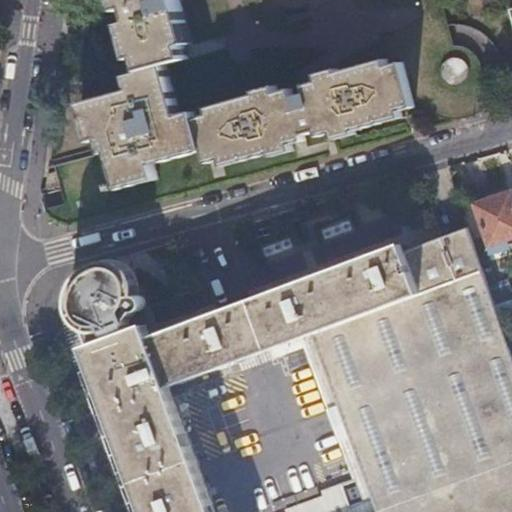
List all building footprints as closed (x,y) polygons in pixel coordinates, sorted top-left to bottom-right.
[(143,45),(150,73),(166,69),(189,63),(185,49),(195,46),(182,0),(132,0),(136,12),(129,13),(138,47),(143,45)] [(206,152),(209,163),(223,159),(225,168),(295,150),(293,142),(332,131),(335,140),(358,134),(356,128),(403,116),(401,108),(415,104),(405,65),(391,68),(389,60),(340,73),(339,68),(319,74),(321,81),(306,86),(308,92),(292,96),(291,91),(278,95),(276,87),(258,92),(259,96),(212,109),(213,111),(196,115),(206,152)] [(445,60),(444,81),(463,82),(464,60),(445,60)] [(126,189),(160,180),(156,166),(206,152),(196,115),(180,119),(166,69),(150,73),(134,77),(137,89),(86,103),(97,142),(106,139),(108,146),(114,144),(126,189)] [(500,241),(511,236),(511,194),(511,195),(476,206),(489,249),(501,245),(500,241)] [(469,229),(406,252),(421,284),(481,263),(469,229)] [(400,240),(151,334),(171,385),(301,334),(312,330),(421,284),(406,252),(400,240)] [(105,333),(106,337),(131,328),(128,320),(135,311),(141,312),(145,306),(145,303),(142,297),(136,295),(137,285),(133,277),(127,268),(115,263),(107,262),(97,264),(88,268),(81,276),(73,287),(69,299),(69,307),(73,318),(79,326),(86,332),(100,334),(105,333)] [(106,337),(83,346),(136,491),(144,511),(511,511),(511,351),(481,263),(421,284),(312,330),(378,508),(366,511),(219,511),(213,495),(190,434),(178,403),(171,385),(151,334),(146,322),(131,328),(106,337)] [(352,474),(363,470),(312,330),(301,334),(352,474)] [(188,400),(178,403),(190,434),(199,430),(188,400)] [(287,506),(289,511),(366,511),(378,508),(363,470),(339,479),(339,480),(320,487),(322,492),(287,506)] [(225,490),(213,495),(219,511),(231,507),(225,490)]
